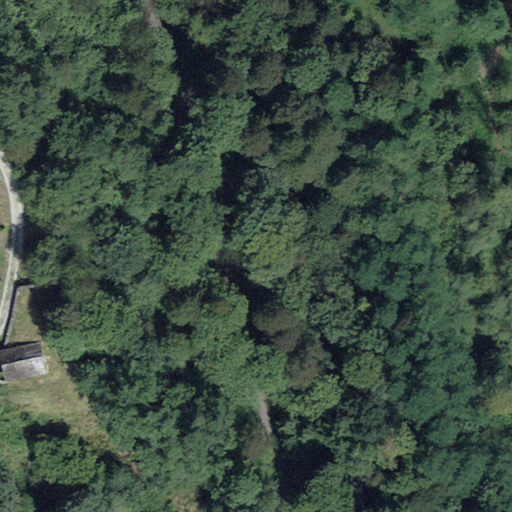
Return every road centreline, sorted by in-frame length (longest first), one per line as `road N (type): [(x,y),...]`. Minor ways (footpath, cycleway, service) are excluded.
road 1 (unclassified): [(161,0),(201,132),(291,511)]
road 2 (track): [(0,327),(16,226),(0,156)]
